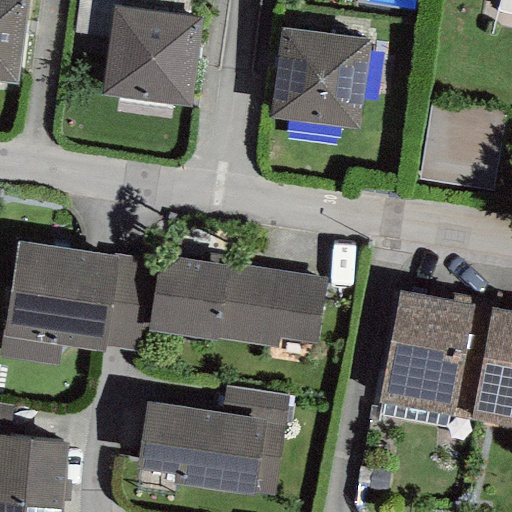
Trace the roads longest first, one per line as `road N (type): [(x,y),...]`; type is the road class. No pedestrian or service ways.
road 1 (residential): [(511,240),(0,160)]
road 2 (unknown): [(122,179),(96,413),(94,511)]
